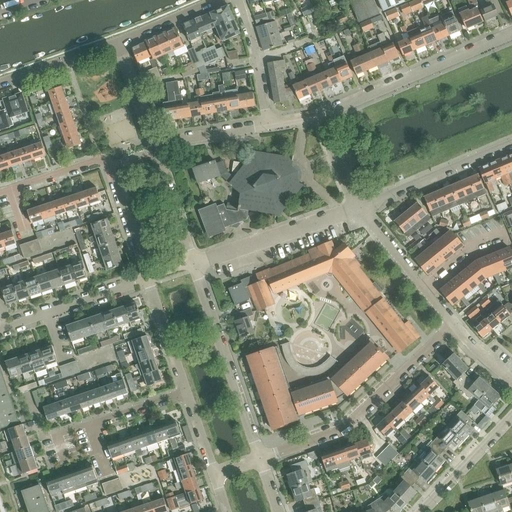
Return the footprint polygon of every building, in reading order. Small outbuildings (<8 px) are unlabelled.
[(349,0),(359,22),(379,14),(373,0),(349,0)] [(377,0),(383,12),(405,2),(403,0),(377,0)] [(419,0),(415,0),(409,3),(413,12),(423,8),(419,0)] [(466,29),(483,22),(477,8),(479,7),(475,0),(467,0),(471,6),(472,6),(474,10),(468,12),(468,11),(460,14),(466,29)] [(485,21),(497,16),(493,6),(492,6),(489,0),(483,0),(487,8),(480,11),(485,21)] [(411,13),(407,3),(400,7),(403,16),(411,13)] [(209,14),(205,16),(211,30),(212,30),(215,28),(221,42),(240,34),(228,6),(209,14)] [(306,7),(301,10),(304,16),(309,13),(306,7)] [(286,16),(288,18),(293,16),(290,9),(279,13),(281,18),(286,16)] [(400,17),(397,9),(384,14),(388,22),(400,17)] [(452,11),(443,15),(441,16),(444,24),(449,36),(460,31),(452,11)] [(274,19),(272,12),(266,14),(268,21),(274,19)] [(256,24),(268,21),(266,14),(254,18),(256,24)] [(370,20),(371,21),(372,24),(383,20),(383,19),(381,15),(370,20)] [(200,35),(206,32),(208,36),(213,33),(212,30),(211,30),(205,16),(194,21),(200,35)] [(296,24),(293,16),(288,18),(291,27),(296,24)] [(339,25),(348,21),(346,16),(337,20),(339,25)] [(427,31),(420,34),(425,46),(437,41),(429,21),(427,16),(421,19),(427,31)] [(440,16),(429,21),(437,41),(449,36),(444,24),(441,16),(440,16)] [(189,39),(191,43),(192,45),(202,41),(200,35),(194,21),(183,25),(189,40),(189,39)] [(256,27),(260,39),(279,33),(275,22),(256,27)] [(365,22),(360,25),(363,33),(369,31),(365,22)] [(414,51),(406,33),(404,27),(401,28),(403,34),(401,35),(404,41),(398,43),(403,56),(414,51)] [(418,28),(406,33),(414,51),(425,46),(420,34),(418,28)] [(175,29),(165,33),(172,51),(175,56),(176,58),(188,53),(187,51),(185,46),(183,47),(175,29)] [(165,33),(155,37),(163,55),(165,60),(175,56),(172,51),(165,33)] [(282,45),(279,33),(260,39),(264,51),(282,45)] [(377,36),(380,43),(382,48),(388,62),(399,57),(393,44),(388,46),(383,34),(377,36)] [(153,59),(154,59),(163,55),(155,37),(146,41),(147,43),(153,59)] [(380,43),(369,47),(372,53),(377,66),(388,62),(382,48),(380,43)] [(138,63),(150,58),(144,44),(132,49),(138,63)] [(312,45),(304,48),(306,55),(315,52),(312,45)] [(194,48),(192,49),(198,62),(195,64),(197,68),(217,60),(220,59),(216,50),(214,46),(206,50),(206,48),(201,50),(201,51),(196,53),(194,48)] [(221,48),(216,50),(220,59),(225,56),(221,48)] [(188,53),(193,65),(195,64),(198,62),(192,49),(187,51),(188,53)] [(236,51),(226,53),(230,61),(238,60),(236,51)] [(372,53),(361,57),(367,71),(377,66),(372,53)] [(356,75),(367,71),(361,57),(351,62),(356,75)] [(293,88),(288,89),(288,85),(284,86),(281,69),(285,68),(284,61),(267,64),(274,103),(286,101),(285,96),(296,94),(293,88)] [(334,63),(333,62),(330,64),(328,65),(331,70),(325,72),(331,86),(341,81),(336,68),(334,63)] [(347,63),(336,68),(341,81),(352,77),(347,63)] [(199,72),(197,68),(195,64),(193,65),(180,70),(184,79),(199,72)] [(150,80),(161,78),(156,68),(147,72),(150,80)] [(246,79),(245,71),(235,72),(236,81),(246,79)] [(325,72),(314,77),(320,90),(331,86),(325,72)] [(314,77),(303,82),(309,95),(320,90),(314,77)] [(189,104),(183,105),(181,95),(180,95),(178,82),(172,83),(174,93),(175,101),(179,120),(191,117),(189,104)] [(293,88),(296,94),(298,100),(309,95),(303,82),(292,86),(293,88)] [(168,94),(174,93),(172,83),(166,84),(168,94)] [(224,85),(220,86),(218,86),(219,92),(213,93),(213,95),(212,95),(215,113),(228,111),(224,85)] [(48,91),(52,103),(65,98),(61,87),(48,91)] [(200,97),(200,96),(199,89),(195,90),(197,97),(194,97),(195,103),(189,104),(191,117),(203,115),(201,102),(200,97)] [(8,90),(0,92),(0,99),(10,96),(8,90)] [(237,90),(225,92),(228,111),(240,109),(238,96),(237,90)] [(165,109),(164,109),(166,122),(179,120),(175,101),(174,93),(168,94),(168,102),(164,103),(165,109)] [(27,112),(21,94),(3,100),(7,110),(0,112),(0,129),(12,126),(9,118),(27,112)] [(252,94),(246,95),(238,96),(240,109),(255,107),(252,94)] [(203,115),(215,113),(212,95),(200,97),(201,102),(203,115)] [(52,103),(56,114),(69,110),(65,98),(52,103)] [(56,114),(60,126),(73,121),(69,110),(56,114)] [(60,126),(64,137),(77,133),(73,121),(60,126)] [(13,133),(1,137),(3,143),(15,139),(13,133)] [(81,144),(77,133),(64,137),(68,149),(81,144)] [(41,143),(30,146),(34,160),(46,156),(41,143)] [(30,146),(18,150),(23,164),(34,160),(30,146)] [(18,150),(7,154),(11,168),(23,164),(18,150)] [(281,211),(303,185),(292,177),(292,174),(290,172),(292,159),(259,154),(259,152),(255,151),(255,153),(254,153),(253,152),(251,155),(252,156),(234,179),(227,173),(223,162),(216,164),(215,162),(211,164),(210,162),(208,163),(209,164),(193,170),(197,183),(219,175),(219,177),(240,194),(239,205),(238,208),(238,211),(231,210),(227,209),(225,204),(216,207),(215,205),(216,205),(216,204),(199,210),(200,210),(209,236),(208,236),(208,237),(225,231),(225,230),(224,231),(223,228),(232,226),(232,228),(240,225),(239,223),(247,220),(249,210),(275,214),(275,216),(278,216),(278,215),(279,215),(279,214),(281,216),(283,213),(281,211)] [(7,154),(0,156),(0,171),(11,168),(7,154)] [(511,182),(508,174),(511,172),(511,166),(508,156),(498,160),(508,185),(511,183),(511,182)] [(504,186),(508,185),(498,160),(489,164),(495,179),(501,177),(504,186)] [(489,181),(495,179),(489,164),(479,168),(489,193),(493,191),(489,181)] [(479,175),(469,179),(477,198),(486,195),(479,178),(480,177),(479,175)] [(469,179),(460,183),(468,202),(477,198),(469,179)] [(460,183),(451,187),(459,206),(468,202),(460,183)] [(451,187),(442,190),(450,209),(459,206),(451,187)] [(96,188),(85,192),(89,205),(101,201),(96,188)] [(442,190),(433,194),(441,213),(450,209),(442,190)] [(85,192),(73,196),(78,209),(89,205),(85,192)] [(432,217),(441,213),(433,194),(424,198),(432,217)] [(73,196),(62,199),(66,213),(78,209),(73,196)] [(62,199),(50,203),(55,217),(66,213),(62,199)] [(50,203),(39,207),(43,220),(44,224),(56,220),(55,217),(50,203)] [(418,203),(410,210),(423,226),(430,219),(419,205),(418,203)] [(32,224),(43,220),(39,207),(27,211),(32,224)] [(410,210),(402,216),(416,232),(423,226),(410,210)] [(511,210),(503,215),(503,216),(508,228),(511,226),(511,220),(511,218),(511,217),(511,210)] [(408,238),(416,232),(402,216),(395,222),(408,238)] [(81,218),(69,222),(71,228),(83,224),(81,218)] [(92,225),(96,236),(111,231),(107,219),(92,225)] [(78,242),(83,241),(79,229),(74,230),(78,242)] [(12,230),(0,234),(5,248),(17,244),(12,230)] [(97,241),(100,248),(115,243),(111,231),(96,236),(89,238),(91,244),(97,241)] [(440,233),(437,236),(440,240),(442,239),(453,253),(462,246),(461,245),(461,244),(454,236),(452,233),(451,232),(443,238),(440,233)] [(38,239),(32,242),(37,255),(43,253),(38,239)] [(453,253),(442,239),(440,240),(433,246),(445,260),(453,253)] [(86,249),(83,241),(78,242),(81,251),(86,249)] [(32,242),(26,244),(31,257),(37,255),(32,242)] [(241,284),(228,289),(235,305),(249,300),(248,298),(252,297),(257,310),(257,311),(273,304),(267,289),(271,288),(273,293),(327,271),(328,274),(332,275),(335,273),(399,352),(400,352),(417,338),(406,325),(403,326),(401,324),(382,301),(383,300),(382,299),(381,297),(378,294),(378,293),(381,290),(375,283),(372,285),(358,269),(358,268),(359,267),(352,257),(354,256),(354,255),(353,255),(351,253),(351,252),(350,251),(345,244),(335,252),(330,242),(308,251),(310,255),(270,271),(269,269),(256,275),(257,277),(256,278),(252,279),(251,276),(240,281),(241,284)] [(100,248),(104,260),(119,254),(115,243),(100,248)] [(26,244),(20,246),(25,259),(31,257),(26,244)] [(423,247),(420,250),(423,254),(425,253),(437,267),(445,260),(433,246),(427,251),(423,247)] [(509,248),(499,253),(506,270),(511,267),(511,254),(510,250),(509,248)] [(51,253),(41,257),(43,262),(53,258),(51,253)] [(83,255),(86,265),(91,264),(88,253),(83,255)] [(437,267),(425,253),(423,254),(416,260),(417,261),(426,273),(426,272),(428,274),(437,267)] [(499,253),(489,257),(496,274),(498,273),(506,270),(499,253)] [(123,266),(119,254),(104,260),(107,271),(123,266)] [(489,257),(477,262),(486,278),(494,274),(496,280),(500,278),(498,273),(496,274),(489,257)] [(28,261),(18,264),(20,269),(30,266),(28,261)] [(82,262),(70,266),(75,282),(87,278),(82,262)] [(486,278),(477,262),(467,270),(478,284),(480,283),(486,278)] [(70,266),(59,270),(64,286),(75,282),(70,266)] [(59,270),(47,274),(52,290),(64,286),(59,270)] [(467,270),(458,277),(470,291),(477,285),(480,290),(483,287),(480,283),(478,284),(467,270)] [(47,274),(36,278),(41,293),(52,290),(47,274)] [(470,291),(458,277),(450,283),(461,298),(463,296),(470,291)] [(36,278),(24,281),(30,297),(41,293),(36,278)] [(24,281),(13,285),(18,301),(30,297),(24,281)] [(461,298),(450,283),(441,291),(442,292),(451,303),(453,305),(460,299),(463,303),(467,301),(463,296),(461,298)] [(2,291),(3,294),(7,305),(18,301),(13,285),(1,289),(2,291)] [(511,315),(502,305),(498,300),(489,308),(493,313),(501,323),(511,315)] [(136,303),(124,307),(129,323),(141,319),(136,303)] [(470,319),(480,311),(476,306),(466,314),(470,319)] [(124,307),(112,311),(118,327),(129,323),(124,307)] [(488,317),(484,320),(483,320),(492,331),(501,323),(493,313),(489,308),(484,312),(488,317)] [(248,317),(253,316),(250,309),(238,313),(235,314),(237,320),(234,321),(240,339),(253,334),(248,317)] [(112,311),(101,315),(106,331),(118,327),(112,311)] [(101,315),(89,318),(95,335),(106,331),(101,315)] [(483,339),(492,331),(483,320),(484,320),(480,316),(475,320),(479,324),(474,328),(474,327),(474,328),(483,339)] [(89,318),(78,322),(83,339),(95,335),(89,318)] [(72,342),(83,339),(78,322),(66,326),(72,342)] [(142,329),(132,332),(134,337),(143,334),(142,329)] [(125,340),(134,337),(132,332),(123,335),(125,340)] [(147,336),(128,342),(132,354),(135,353),(151,348),(147,336)] [(109,340),(111,345),(121,341),(119,337),(109,340)] [(296,388),(291,390),(299,415),(303,413),(303,414),(305,414),(304,413),(319,408),(320,409),(321,408),(321,407),(336,402),(336,403),(337,402),(336,400),(346,394),(348,396),(349,395),(348,395),(360,384),(360,385),(361,384),(361,383),(372,372),(373,373),(374,372),(374,371),(385,360),(386,361),(387,360),(386,359),(388,357),(380,348),(378,350),(368,340),(367,341),(368,342),(356,352),(355,353),(343,364),(342,365),(331,376),(330,376),(329,376),(329,377),(327,377),(328,378),(312,383),(311,383),(311,384),(296,389),(296,388)] [(281,346),(283,345),(283,346),(283,347),(283,348),(283,349),(284,351),(284,352),(291,350),(290,349),(290,348),(290,347),(290,346),(290,345),(290,343),(289,342),(280,345),(281,346)] [(96,344),(86,348),(88,353),(97,349),(96,344)] [(52,346),(40,350),(45,366),(46,366),(57,362),(52,346)] [(79,356),(88,353),(86,348),(77,351),(79,356)] [(135,353),(139,364),(155,359),(151,348),(135,353)] [(273,348),(247,357),(247,358),(251,357),(253,362),(250,363),(252,371),(252,372),(256,371),(258,376),(254,377),(257,385),(256,385),(257,387),(261,385),(263,390),(259,391),(262,399),(261,399),(262,401),(266,399),(268,404),(264,405),(267,413),(266,414),(267,415),(271,414),(272,418),(269,420),(272,427),(271,428),(271,429),(272,429),(273,430),(288,425),(287,424),(298,420),(297,419),(296,416),(287,391),(273,349),(274,349),(273,348)] [(34,370),(35,374),(47,370),(46,366),(45,366),(40,350),(28,354),(34,370)] [(28,354),(17,358),(23,374),(25,380),(30,378),(28,372),(34,370),(28,354)] [(459,389),(469,379),(464,374),(468,369),(454,354),(442,366),(456,380),(453,383),(459,389)] [(322,365),(326,371),(327,370),(328,369),(329,368),(331,367),(332,366),(333,365),(334,363),(335,362),(335,361),(337,362),(338,362),(330,356),(330,357),(329,359),(328,360),(326,362),(325,363),(323,364),(322,365)] [(11,378),(23,374),(17,358),(6,362),(11,378)] [(139,370),(141,376),(159,370),(155,359),(139,364),(135,366),(137,370),(139,370)] [(76,361),(70,363),(74,375),(80,373),(76,361)] [(70,363),(65,365),(69,377),(74,375),(70,363)] [(63,379),(69,377),(65,365),(59,367),(63,379)] [(163,382),(159,370),(141,376),(143,382),(145,381),(147,387),(163,382)] [(89,373),(83,375),(85,381),(91,379),(89,373)] [(118,382),(111,384),(116,398),(128,394),(121,373),(115,375),(118,382)] [(59,374),(49,378),(51,383),(61,379),(59,374)] [(429,377),(420,386),(429,396),(430,395),(438,387),(429,377)] [(136,391),(132,379),(127,381),(131,393),(136,391)] [(473,395),(479,400),(489,387),(479,379),(474,384),(469,379),(460,390),(470,399),(473,395)] [(0,383),(0,406),(11,402),(4,382),(0,383)] [(36,382),(26,386),(28,391),(37,387),(36,382)] [(111,384),(101,388),(100,388),(104,402),(116,398),(111,384)] [(89,392),(93,406),(104,402),(100,388),(101,388),(99,385),(88,389),(89,392)] [(19,394),(28,391),(26,386),(17,389),(19,394)] [(421,404),(426,399),(437,410),(440,407),(435,402),(435,401),(430,395),(429,396),(420,386),(411,394),(421,404)] [(500,397),(489,387),(479,400),(485,405),(480,410),(486,416),(488,417),(496,408),(493,405),(500,397)] [(89,392),(88,389),(76,393),(77,396),(82,409),(93,406),(89,392)] [(296,416),(299,415),(291,390),(287,391),(296,416)] [(61,402),(55,404),(59,417),(71,413),(66,400),(64,393),(59,395),(61,402)] [(411,394),(403,402),(412,412),(421,404),(411,394)] [(77,396),(66,400),(71,413),(82,409),(77,396)] [(438,398),(435,401),(435,402),(440,407),(444,403),(443,403),(438,398)] [(0,429),(18,423),(11,402),(0,406),(0,429)] [(403,402),(394,410),(403,420),(412,412),(403,402)] [(48,421),(59,417),(55,404),(43,408),(48,421)] [(385,418),(395,429),(403,420),(394,410),(385,418)] [(461,411),(452,421),(446,427),(462,442),(472,431),(467,426),(471,421),(461,411)] [(422,415),(418,419),(423,424),(427,420),(422,415)] [(386,437),(395,429),(385,418),(376,427),(386,437)] [(421,427),(423,424),(418,419),(415,422),(421,427)] [(164,426),(169,440),(172,449),(174,455),(186,451),(184,445),(178,447),(175,437),(181,435),(176,422),(164,426)] [(23,425),(5,431),(8,443),(12,441),(27,436),(23,425)] [(157,444),(169,440),(164,426),(153,430),(157,444)] [(453,451),(462,442),(446,427),(442,432),(432,443),(443,452),(448,447),(453,451)] [(153,430),(142,434),(146,447),(157,444),(153,430)] [(401,435),(407,441),(410,438),(410,437),(404,430),(400,434),(401,435)] [(143,455),(141,449),(146,447),(142,434),(130,438),(135,451),(137,457),(143,455)] [(404,444),(407,441),(401,435),(397,439),(403,445),(404,444)] [(12,441),(16,452),(31,447),(27,436),(12,441)] [(124,455),(135,451),(130,438),(119,442),(124,455)] [(367,440),(355,444),(360,457),(371,453),(367,440)] [(424,452),(418,458),(434,473),(444,462),(439,457),(443,452),(432,443),(431,441),(426,446),(428,447),(424,452)] [(112,459),(124,455),(119,442),(107,446),(112,459)] [(355,444),(344,448),(348,461),(360,457),(355,444)] [(389,445),(385,449),(394,458),(398,454),(389,445)] [(16,452),(20,463),(34,458),(31,447),(16,452)] [(344,448),(333,452),(337,465),(339,470),(351,466),(348,461),(344,448)] [(394,458),(385,449),(383,451),(381,454),(390,462),(394,458)] [(321,456),(327,473),(338,469),(339,470),(337,465),(333,452),(321,456)] [(187,454),(169,460),(173,472),(178,470),(178,471),(191,466),(187,454)] [(381,454),(376,458),(385,467),(390,462),(381,454)] [(20,463),(16,465),(19,475),(38,469),(34,458),(20,463)] [(414,464),(404,474),(415,484),(420,478),(425,482),(434,473),(418,458),(414,464)] [(287,475),(292,489),(307,483),(305,476),(309,474),(305,462),(291,466),(294,473),(287,475)] [(117,475),(129,471),(127,465),(115,469),(117,475)] [(92,466),(81,470),(86,487),(98,483),(92,466)] [(195,477),(191,466),(178,471),(178,470),(173,472),(177,483),(195,477)] [(502,485),(511,481),(511,477),(508,466),(497,469),(502,485)] [(368,468),(366,472),(371,478),(375,474),(368,468)] [(75,491),(86,487),(81,470),(69,474),(75,491)] [(368,481),(371,478),(366,472),(362,476),(368,481)] [(62,491),(64,495),(75,491),(69,474),(58,478),(62,491)] [(399,486),(394,493),(406,504),(416,493),(410,488),(415,484),(404,474),(396,483),(399,486)] [(184,488),(186,493),(199,489),(195,477),(177,483),(175,484),(177,490),(184,488)] [(56,494),(62,491),(58,478),(46,482),(52,497),(57,495),(56,494)] [(119,478),(113,480),(117,492),(123,490),(119,478)] [(113,480),(108,482),(111,494),(117,492),(113,480)] [(106,496),(111,494),(108,482),(102,484),(106,496)] [(19,490),(26,511),(46,504),(39,483),(19,490)] [(303,499),(305,506),(318,502),(314,489),(310,490),(307,483),(292,489),(296,501),(303,499)] [(186,493),(174,497),(167,500),(171,511),(178,509),(176,502),(188,498),(190,505),(203,500),(199,489),(186,493)] [(341,489),(330,492),(332,497),(347,492),(346,490),(342,491),(341,489)] [(504,490),(492,494),(497,510),(497,511),(500,511),(503,511),(502,508),(509,505),(509,503),(507,499),(504,490)] [(386,494),(375,501),(382,511),(386,511),(392,509),(395,511),(398,511),(406,504),(394,493),(389,497),(386,494)] [(492,494),(480,498),(484,511),(489,511),(497,510),(492,494)] [(163,498),(152,502),(155,511),(167,511),(168,511),(163,498)] [(484,511),(480,498),(468,502),(471,511),(484,511)] [(367,511),(382,511),(375,501),(366,507),(367,511)] [(155,511),(152,502),(141,506),(142,511),(155,511)] [(321,511),(318,502),(305,506),(307,511),(321,511)] [(61,505),(61,506),(55,508),(56,511),(57,511),(68,509),(66,503),(61,505)]
